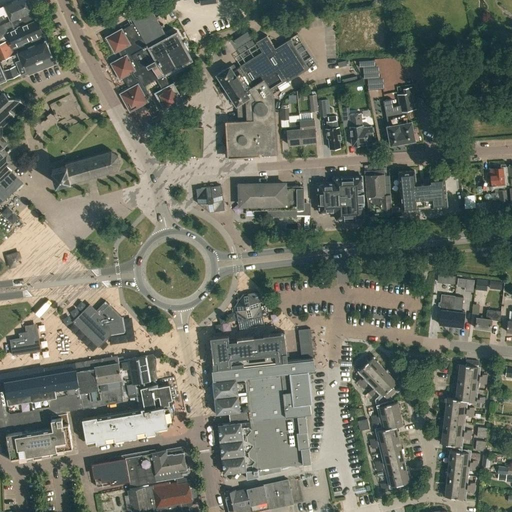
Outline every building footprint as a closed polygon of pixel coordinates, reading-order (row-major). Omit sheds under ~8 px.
[(4,6),(6,9),(0,11),(0,35),(6,33),(2,25),(11,21),(14,28),(25,23),(25,24),(34,19),(34,20),(35,20),(30,10),(32,10),(30,6),(29,6),(28,6),(27,2),(30,1),(29,0),(16,0),(17,0),(16,0),(13,0),(12,2),(4,6)] [(395,0),(389,1),(392,15),(401,13),(397,0),(395,0)] [(119,94),(130,112),(140,107),(142,112),(155,105),(144,86),(157,79),(162,89),(154,93),(165,112),(184,102),(173,83),(169,85),(164,75),(192,60),(176,31),(166,36),(161,27),(164,25),(153,6),(131,18),(134,23),(122,30),(122,28),(105,37),(115,54),(118,52),(122,58),(111,64),(120,80),(123,78),(129,88),(119,94)] [(52,55),(46,41),(47,41),(43,32),(43,33),(38,22),(37,20),(37,21),(23,27),(23,26),(18,28),(18,29),(8,33),(10,37),(7,39),(5,35),(0,37),(0,82),(7,80),(19,74),(19,76),(21,75),(21,74),(26,71),(27,73),(26,73),(27,74),(55,62),(56,65),(57,64),(52,55)] [(216,75),(224,87),(224,88),(228,94),(228,93),(236,105),(236,106),(237,105),(237,114),(238,121),(235,121),(226,122),(227,136),(226,136),(225,136),(225,137),(224,137),(224,138),(224,139),(224,140),(224,141),(224,142),(225,142),(226,143),(227,143),(227,145),(228,150),(228,157),(259,155),(259,153),(276,152),(272,95),(271,92),(272,92),(270,90),(286,80),(287,82),(309,68),(290,39),(275,48),(267,35),(261,39),(256,42),(259,47),(262,52),(236,69),(233,65),(230,67),(230,66),(230,67),(224,70),(224,69),(221,70),(222,72),(219,73),(216,75)] [(415,141),(414,133),(412,121),(411,122),(410,117),(409,114),(409,111),(416,110),(413,92),(397,95),(399,105),(393,106),(392,99),(383,101),(388,126),(387,126),(390,145),(398,144),(407,142),(415,141)] [(0,188),(4,188),(11,183),(18,176),(13,171),(18,166),(19,153),(2,136),(3,126),(25,105),(20,99),(9,99),(4,93),(0,96),(0,188)] [(309,95),(310,111),(318,110),(316,94),(309,95)] [(318,101),(320,117),(326,116),(324,100),(318,101)] [(280,108),(280,121),(288,120),(287,107),(280,108)] [(362,125),(361,115),(350,116),(349,110),(342,111),(344,128),(350,127),(352,146),(354,146),(356,147),(360,147),(362,145),(371,144),(370,136),(373,135),(372,127),(363,127),(363,125),(362,125)] [(50,113),(47,116),(48,120),(50,122),(53,122),(54,120),(56,119),(54,114),(53,115),(50,113)] [(337,121),(336,117),(328,118),(329,122),(327,122),(327,129),(326,129),(327,138),(328,138),(330,149),(340,148),(339,139),(341,139),(339,128),(338,128),(337,121)] [(301,127),(302,144),(316,142),(314,120),(300,121),(300,127),(301,127)] [(43,121),(37,126),(41,131),(45,127),(45,128),(47,126),(45,123),(45,122),(45,121),(44,121),(43,121)] [(287,131),(288,145),(302,144),(301,127),(300,127),(300,121),(290,122),(290,127),(288,127),(288,131),(287,131)] [(65,164),(65,166),(53,169),(56,184),(69,181),(70,183),(117,169),(120,163),(118,155),(111,150),(65,164)] [(500,201),(492,202),(492,212),(508,209),(506,189),(505,189),(503,168),(501,168),(500,166),(496,167),(495,168),(494,168),(495,171),(490,172),(491,178),(490,179),(490,185),(492,185),(492,186),(494,186),(495,192),(498,192),(500,201)] [(402,210),(418,209),(418,208),(431,207),(447,206),(444,176),(428,178),(429,183),(426,183),(419,183),(419,184),(416,184),(414,171),(399,172),(402,210)] [(384,175),(366,175),(367,197),(368,217),(391,216),(390,195),(385,195),(384,175)] [(317,184),(318,200),(319,212),(335,211),(336,219),(364,217),(363,202),(364,202),(364,201),(364,193),(364,192),(363,192),(362,176),(361,176),(361,184),(359,185),(358,177),(333,178),(333,183),(317,184)] [(246,211),(268,211),(268,217),(297,217),(297,210),(304,210),(304,186),(285,186),(285,184),(240,185),(240,205),(246,205),(246,211)] [(202,205),(207,209),(209,208),(209,212),(224,210),(221,185),(201,188),(197,194),(198,204),(202,204),(202,205)] [(486,213),(485,201),(476,202),(477,214),(486,213)] [(74,249),(79,242),(75,239),(70,246),(74,249)] [(18,252),(7,255),(11,266),(21,263),(18,252)] [(447,275),(446,283),(454,284),(455,276),(447,275)] [(477,278),(476,289),(487,290),(488,280),(477,278)] [(465,287),(465,291),(473,292),(474,280),(466,279),(465,287)] [(501,290),(501,282),(490,281),(489,288),(501,290)] [(263,316),(258,291),(243,294),(234,306),(235,307),(238,321),(263,316)] [(451,326),(454,300),(454,296),(441,295),(440,311),(439,324),(451,326)] [(463,327),(465,312),(458,312),(459,300),(454,300),(451,326),(463,327)] [(93,340),(95,339),(100,344),(110,334),(124,331),(121,317),(105,301),(95,311),(90,306),(79,317),(87,325),(82,329),(93,340)] [(494,311),(487,310),(486,319),(477,318),(476,329),(490,330),(491,320),(500,321),(500,312),(494,311)] [(54,323),(58,342),(83,338),(80,319),(54,323)] [(13,355),(37,351),(33,326),(26,327),(27,331),(19,332),(20,338),(10,339),(13,355)] [(210,337),(214,368),(215,368),(215,369),(239,366),(239,364),(247,363),(288,360),(284,331),(280,332),(280,333),(263,335),(229,339),(228,335),(210,337)] [(52,416),(51,412),(66,409),(66,411),(101,405),(100,395),(128,390),(129,397),(142,395),(144,407),(82,418),(86,441),(168,427),(170,424),(172,421),(173,418),(174,414),(174,410),(173,405),(170,406),(169,401),(172,400),(171,392),(169,384),(158,387),(157,384),(151,385),(150,380),(157,379),(153,355),(124,360),(123,357),(76,365),(76,370),(45,375),(44,368),(0,376),(0,451),(11,458),(19,456),(20,460),(65,452),(64,448),(73,447),(67,413),(52,416)] [(215,369),(212,369),(213,375),(214,381),(213,381),(216,413),(229,412),(230,422),(218,424),(218,425),(220,442),(220,444),(219,445),(219,448),(219,449),(220,451),(220,452),(221,453),(221,455),(223,473),(225,473),(246,470),(247,478),(282,471),(281,466),(311,463),(305,414),(311,413),(310,403),(312,403),(311,398),(312,398),(309,375),(308,371),(314,370),(314,363),(313,357),(308,358),(302,359),(288,360),(247,363),(239,364),(239,366),(215,369)] [(383,395),(386,399),(396,390),(392,386),(396,382),(372,357),(368,361),(364,357),(355,366),(359,370),(357,371),(363,378),(361,379),(360,378),(356,381),(363,389),(367,385),(365,383),(367,382),(373,388),(367,393),(370,397),(374,394),(373,392),(375,390),(381,397),(383,395)] [(459,364),(458,376),(487,379),(487,375),(482,374),(482,376),(479,375),(481,366),(478,366),(479,361),(466,360),(465,365),(459,364)] [(445,447),(461,448),(463,437),(465,437),(465,439),(470,440),(471,430),(466,429),(466,431),(463,431),(465,413),(468,414),(468,416),(473,417),(474,408),(469,407),(469,409),(466,409),(467,400),(483,402),(484,397),(479,397),(479,399),(477,398),(479,381),(481,381),(481,384),(486,384),(487,379),(458,376),(455,399),(446,398),(441,443),(446,444),(445,447)] [(380,484),(381,488),(409,482),(395,426),(403,425),(397,402),(394,403),(393,400),(376,404),(378,416),(376,416),(375,414),(370,415),(373,424),(377,423),(377,421),(380,421),(382,429),(375,430),(377,439),(375,440),(374,438),(369,439),(371,449),(376,448),(376,445),(378,445),(382,461),(380,462),(379,460),(375,461),(377,471),(382,470),(381,468),(384,467),(388,484),(385,485),(385,483),(380,484)] [(369,429),(366,419),(357,421),(359,431),(369,429)] [(478,427),(476,437),(487,438),(488,428),(478,427)] [(475,451),(485,452),(486,442),(476,441),(475,451)] [(130,487),(176,478),(183,477),(182,470),(187,469),(184,452),(173,454),(173,453),(167,454),(166,450),(125,457),(126,459),(93,465),(97,487),(129,481),(130,487)] [(444,496),(465,499),(466,490),(469,490),(469,492),(474,493),(475,483),(470,482),(470,484),(467,484),(469,467),(471,467),(471,469),(476,470),(477,460),(473,459),(472,459),(472,461),(469,461),(470,453),(449,450),(444,496)] [(483,454),(482,466),(489,467),(490,455),(483,454)] [(498,465),(498,471),(508,473),(509,466),(498,465)] [(505,481),(511,481),(511,473),(506,473),(506,474),(499,473),(498,479),(505,480),(505,481)] [(128,490),(131,511),(133,511),(154,508),(154,511),(189,511),(189,508),(189,507),(195,502),(193,501),(189,482),(187,482),(186,478),(183,477),(176,478),(177,482),(170,484),(170,482),(128,490)] [(225,491),(229,511),(255,511),(294,504),(288,479),(235,491),(235,489),(225,491)]
